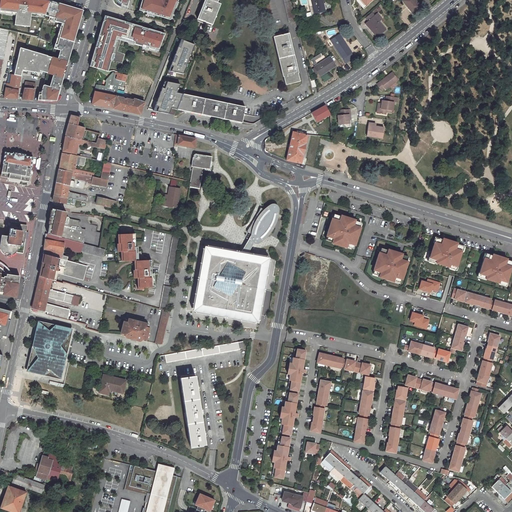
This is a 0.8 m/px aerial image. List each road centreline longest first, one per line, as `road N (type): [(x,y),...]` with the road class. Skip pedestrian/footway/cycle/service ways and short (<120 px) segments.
road 1 (residential): [(2,410),(106,431),(232,488)]
road 2 (residential): [(292,242),(335,255),(372,289),(481,319)]
road 3 (secondary): [(316,178),(511,240)]
road 4 (unclassified): [(24,304),(64,107)]
road 5 (secondary): [(239,149),(64,107)]
road 6 (residential): [(275,338),(268,364),(249,385),(232,488)]
road 7 (residential): [(466,379),(437,466),(373,448)]
road 8 (secondary): [(255,137),(378,61)]
